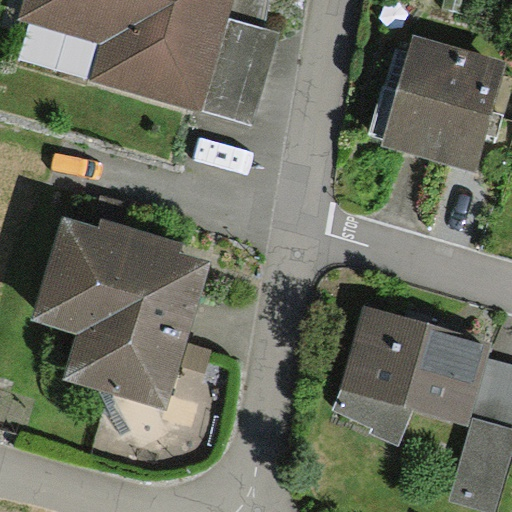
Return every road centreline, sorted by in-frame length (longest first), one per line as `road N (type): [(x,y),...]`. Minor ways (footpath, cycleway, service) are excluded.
road 1 (residential): [(244,511),(297,223)]
road 2 (residential): [(297,223),(336,0)]
road 3 (residential): [(297,223),(511,283)]
road 4 (residential): [(0,476),(131,511)]
